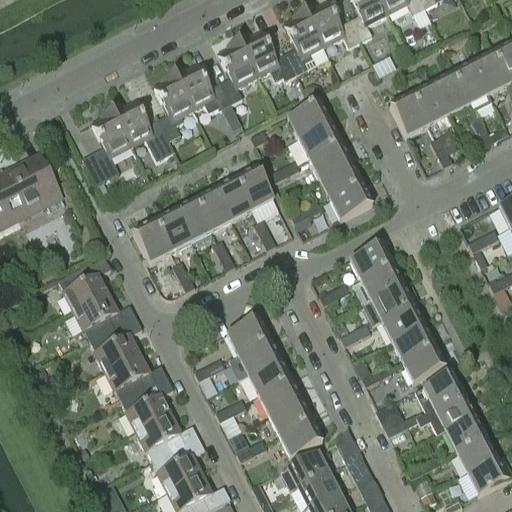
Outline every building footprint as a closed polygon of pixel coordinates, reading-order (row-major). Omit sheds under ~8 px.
[(387,22),(375,0),(347,0),(359,21),(349,27),(361,49),(371,44),(365,34),(387,22)] [(425,16),(416,0),(375,0),(387,22),(408,11),(413,22),(425,16)] [(416,0),(425,16),(435,10),(429,0),(416,0)] [(312,11),(303,16),(323,55),(342,44),(348,56),(361,49),(349,27),(338,32),(325,8),(314,14),(312,11)] [(323,55),(303,16),(290,23),(292,26),(282,31),(295,55),(284,60),(295,82),(308,75),(305,69),(313,65),(311,61),(323,55)] [(247,40),(237,46),(256,83),(269,77),(275,88),(283,83),(285,87),(295,82),(284,60),(274,65),(259,37),(249,43),(247,40)] [(256,83),(237,46),(225,52),(226,54),(216,59),(229,83),(217,89),(229,110),(240,104),(235,94),(256,83)] [(491,59),(507,91),(511,88),(511,49),(511,48),(491,59)] [(491,59),(470,70),(487,102),(507,91),(491,59)] [(229,110),(217,89),(208,94),(195,70),(185,76),(184,73),(172,79),(192,117),(213,106),(218,116),(229,110)] [(487,102),(470,70),(450,80),(467,112),(470,119),(491,109),(487,102)] [(192,117),(172,79),(161,85),(163,87),(152,92),(167,120),(157,126),(167,147),(179,141),(175,131),(182,126),(180,123),(192,117)] [(467,112),(450,80),(430,91),(447,123),(467,112)] [(447,123),(430,91),(410,101),(426,133),(447,123)] [(312,92),(306,95),(310,104),(320,99),(317,94),(312,92)] [(426,133),(410,101),(389,112),(405,144),(426,133)] [(167,147),(157,126),(146,131),(133,106),(123,111),(122,109),(110,115),(130,154),(144,147),(156,168),(174,158),(167,147)] [(297,146),(328,130),(317,109),(287,125),(297,146)] [(130,154),(110,115),(99,121),(100,124),(90,129),(104,154),(93,160),(97,167),(86,173),(96,191),(93,193),(98,202),(107,198),(102,189),(119,180),(110,164),(130,154)] [(477,140),(485,136),(478,122),(469,127),(477,140)] [(235,123),(227,127),(232,137),(240,133),(235,123)] [(339,150),(328,130),(297,146),(308,167),(339,150)] [(492,148),(485,136),(477,140),(483,153),(492,148)] [(262,137),(248,144),(253,153),(267,146),(262,137)] [(436,161),(445,157),(438,143),(429,148),(436,161)] [(349,171),(339,150),(308,167),(318,187),(349,171)] [(451,169),(445,157),(436,161),(443,174),(451,169)] [(38,162),(0,181),(0,233),(44,210),(49,219),(63,211),(38,162)] [(295,167),(281,174),(285,183),(299,176),(295,167)] [(359,191),(349,171),(318,187),(328,208),(359,191)] [(285,183),(281,174),(268,181),(272,190),(285,183)] [(257,175),(235,186),(252,218),(273,207),(257,175)] [(252,218),(235,186),(215,197),(231,229),(252,218)] [(370,213),(359,191),(328,208),(339,229),(370,213)] [(215,197),(195,207),(211,240),(231,229),(215,197)] [(195,207),(174,217),(190,250),(211,240),(195,207)] [(508,237),(511,234),(511,207),(497,216),(508,237)] [(315,208),(301,215),(306,224),(319,217),(315,208)] [(306,224),(301,215),(289,221),(294,230),(306,224)] [(174,217),(154,228),(170,261),(190,250),(174,217)] [(260,245),(269,240),(261,226),(252,230),(260,245)] [(170,261),(154,228),(132,239),(148,272),(170,261)] [(478,244),(483,253),(498,245),(493,236),(478,244)] [(275,252),(269,240),(260,245),(266,257),(275,252)] [(483,253),(478,244),(467,250),(472,259),(483,253)] [(219,266),(228,262),(220,247),(211,252),(219,266)] [(359,289),(391,272),(380,251),(348,268),(359,289)] [(228,262),(219,266),(220,268),(211,273),(216,283),(234,273),(228,262)] [(71,318),(105,300),(96,282),(109,276),(103,264),(56,287),(62,298),(61,299),(71,318)] [(179,287),(188,283),(180,268),(171,273),(179,287)] [(402,292),(391,272),(359,289),(369,309),(402,292)] [(511,277),(499,284),(504,293),(511,289),(511,277)] [(188,283),(179,287),(185,299),(194,294),(188,283)] [(504,293),(499,284),(488,290),(493,299),(504,293)] [(344,290),(330,297),(334,306),(348,298),(344,290)] [(402,292),(369,309),(380,329),(412,312),(402,292)] [(334,306),(330,297),(318,303),(323,312),(334,306)] [(115,319),(105,300),(71,318),(81,338),(83,337),(88,347),(134,323),(128,312),(115,319)] [(412,312),(380,329),(390,349),(422,333),(412,312)] [(140,336),(134,323),(88,347),(93,357),(92,358),(103,378),(137,360),(128,343),(140,336)] [(235,363),(267,346),(256,325),(224,341),(235,363)] [(351,338),(355,347),(369,339),(365,330),(351,338)] [(422,333),(390,349),(401,369),(433,353),(422,333)] [(355,347),(351,338),(339,344),(344,353),(355,347)] [(267,346),(235,363),(246,383),(277,367),(267,346)] [(444,374),(433,353),(401,369),(411,390),(444,374)] [(146,378),(137,360),(103,378),(113,398),(114,397),(120,408),(165,384),(159,372),(146,378)] [(205,373),(209,381),(224,374),(219,365),(205,373)] [(287,387),(277,367),(246,383),(256,403),(287,387)] [(386,371),(372,378),(376,387),(391,380),(386,371)] [(209,381),(205,373),(193,379),(198,387),(209,381)] [(376,387),(372,378),(360,385),(365,393),(376,387)] [(415,425),(462,401),(450,379),(421,394),(413,398),(424,419),(415,423),(415,425)] [(172,396),(165,384),(120,408),(125,419),(124,419),(134,438),(168,420),(159,403),(172,396)] [(298,407),(287,387),(256,403),(266,423),(298,407)] [(473,422),(462,401),(415,425),(417,428),(416,428),(420,434),(428,429),(435,442),(444,438),(444,437),(473,422)] [(245,415),(243,410),(240,406),(226,413),(231,422),(245,415)] [(308,427),(298,407),(266,423),(277,443),(308,427)] [(231,422),(226,413),(214,419),(219,428),(231,422)] [(178,439),(168,420),(134,438),(144,458),(146,457),(151,468),(196,445),(190,433),(178,439)] [(413,421),(403,426),(398,428),(402,436),(416,428),(417,428),(415,425),(415,423),(413,421)] [(484,444),(473,422),(444,437),(444,438),(455,459),(484,444)] [(319,448),(308,427),(277,443),(288,465),(319,448)] [(402,436),(398,428),(384,436),(388,443),(402,436)] [(484,444),(455,459),(466,480),(495,465),(484,444)] [(203,457),(196,445),(151,468),(157,479),(155,480),(165,498),(199,480),(190,464),(203,457)] [(261,445),(247,453),(251,463),(267,455),(261,445)] [(345,470),(357,454),(354,448),(353,448),(341,463),(345,470)] [(251,463),(247,453),(235,460),(240,469),(251,463)] [(361,463),(357,454),(345,470),(349,479),(361,463)] [(296,494),(327,479),(316,459),(286,474),(296,494)] [(436,464),(420,472),(424,479),(439,471),(436,464)] [(495,465),(466,480),(477,502),(506,487),(495,465)] [(424,479),(420,472),(406,479),(410,486),(424,479)] [(310,511),(337,498),(327,479),(296,494),(289,498),(296,511),(310,511)] [(209,500),(199,480),(165,498),(171,511),(214,511),(228,505),(222,493),(209,500)] [(365,509),(377,493),(374,487),(373,487),(362,502),(365,509)] [(382,502),(377,493),(365,509),(366,511),(373,511),(381,502),(382,502)] [(343,511),(337,498),(310,511),(343,511)]
